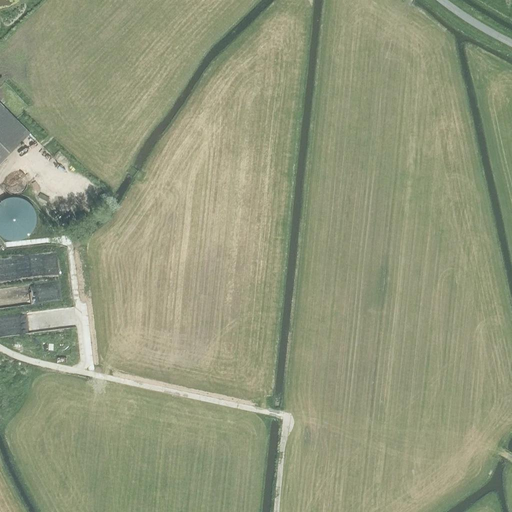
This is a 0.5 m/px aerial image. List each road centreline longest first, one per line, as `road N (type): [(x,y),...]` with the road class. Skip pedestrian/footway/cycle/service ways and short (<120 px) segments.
road 1 (track): [(0,346),(35,362),(285,416),(276,511)]
road 2 (track): [(84,373),(68,238),(8,245)]
